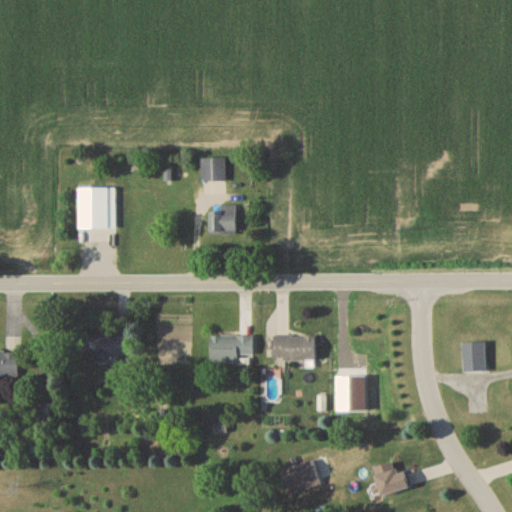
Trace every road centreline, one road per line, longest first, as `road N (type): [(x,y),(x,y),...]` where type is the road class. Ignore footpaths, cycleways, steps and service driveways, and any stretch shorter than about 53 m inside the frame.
road 1 (residential): [(511,283),(0,284)]
road 2 (residential): [(420,284),(435,414),(494,511)]
